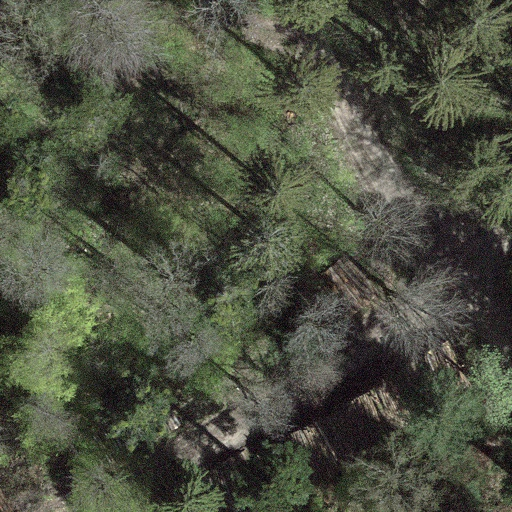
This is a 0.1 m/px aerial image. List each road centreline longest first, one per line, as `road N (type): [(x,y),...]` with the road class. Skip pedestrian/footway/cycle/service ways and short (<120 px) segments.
road 1 (track): [(458,279),(363,361),(87,511)]
road 2 (track): [(458,279),(300,0)]
